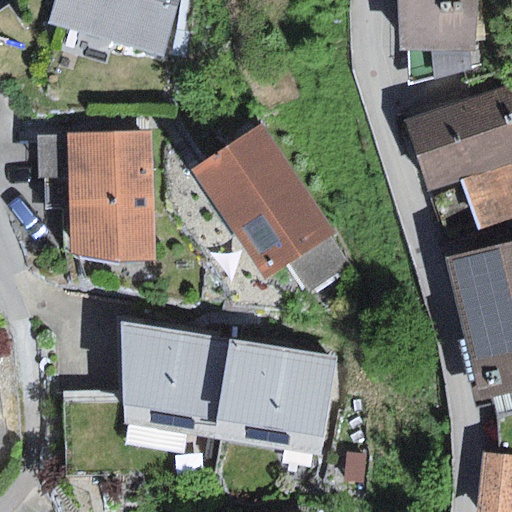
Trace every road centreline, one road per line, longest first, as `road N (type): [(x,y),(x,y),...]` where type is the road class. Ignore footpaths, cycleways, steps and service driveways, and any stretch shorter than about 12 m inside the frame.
road 1 (residential): [(467,511),(468,435),(453,343),(371,63),(369,0)]
road 2 (residential): [(0,242),(25,295),(35,457),(0,509)]
